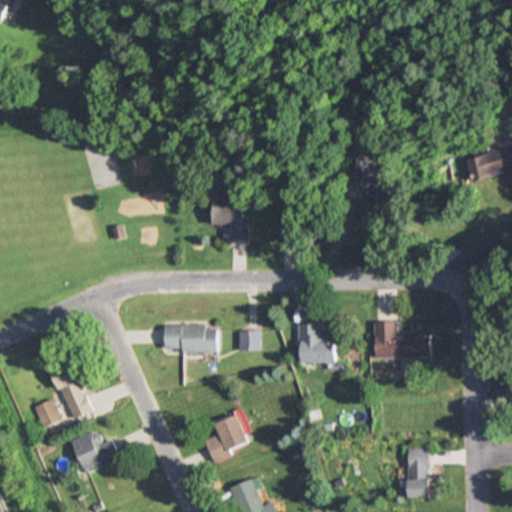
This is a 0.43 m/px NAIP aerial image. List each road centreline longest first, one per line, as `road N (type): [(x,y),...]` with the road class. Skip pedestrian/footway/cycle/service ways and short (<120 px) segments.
road 1 (residential): [(0,340),(130,285),(448,281),(465,306),(469,340),(474,511)]
road 2 (residential): [(102,297),(191,511)]
